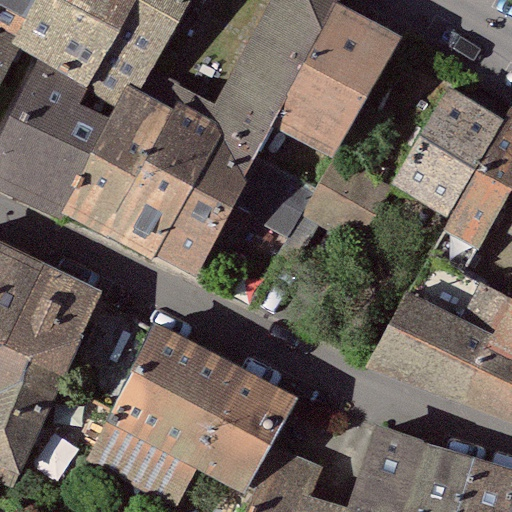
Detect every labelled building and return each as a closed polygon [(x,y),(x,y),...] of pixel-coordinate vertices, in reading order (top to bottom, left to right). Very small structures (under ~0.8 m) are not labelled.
[(0,0),(0,31),(20,41),(41,0),(0,0)] [(132,0),(41,0),(20,41),(39,54),(85,84),(132,0)] [(122,104),(132,89),(184,0),(132,0),(85,84),(122,104)] [(187,91),(179,106),(220,133),(244,182),(258,156),(274,127),(338,6),(341,0),(270,0),(213,104),(187,91)] [(401,39),(338,6),(274,127),(331,157),(401,39)] [(0,78),(20,41),(0,31),(0,78)] [(85,84),(39,54),(0,136),(0,191),(65,223),(68,217),(122,104),(85,84)] [(446,86),(390,181),(448,217),(501,119),(446,86)] [(132,89),(122,104),(68,217),(111,237),(174,111),(132,89)] [(501,119),(448,217),(440,228),(466,243),(477,249),(511,187),(511,106),(510,105),(501,119)] [(154,256),(220,133),(179,106),(174,111),(111,237),(150,261),(154,256)] [(192,276),(230,206),(244,182),(220,133),(154,256),(192,276)] [(318,189),(258,156),(244,182),(230,206),(288,238),(302,215),(318,189)] [(338,157),(318,189),(302,215),(318,225),(359,249),(391,188),(338,157)] [(302,215),(288,238),(278,257),(292,267),(318,225),(302,215)] [(429,250),(454,265),(466,243),(440,228),(429,250)] [(0,344),(5,347),(42,265),(0,244),(0,344)] [(456,316),(476,279),(454,265),(429,250),(407,292),(456,316)] [(65,372),(99,292),(42,265),(5,347),(65,372)] [(494,335),(511,304),(511,300),(476,279),(456,316),(494,335)] [(456,316),(407,292),(363,365),(511,422),(511,351),(490,340),(494,335),(456,316)] [(511,304),(494,335),(490,340),(511,351),(511,304)] [(246,485),(269,444),(297,397),(150,323),(100,419),(106,422),(196,468),(242,492),(246,485)] [(0,480),(12,486),(65,372),(5,347),(0,344),(0,480)] [(196,468),(106,422),(85,460),(176,509),(196,468)] [(460,511),(475,456),(371,423),(348,500),(344,511),(460,511)] [(293,511),(302,483),(310,486),(319,466),(269,444),(246,485),(252,487),(241,511),(293,511)] [(511,511),(511,468),(475,456),(460,511),(511,511)] [(344,511),(348,500),(310,486),(302,483),(293,511),(344,511)]
